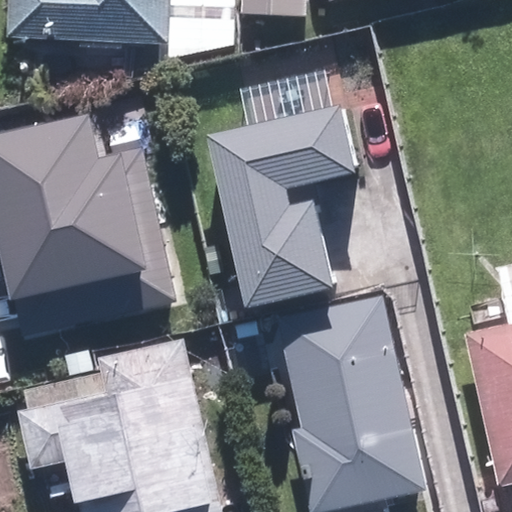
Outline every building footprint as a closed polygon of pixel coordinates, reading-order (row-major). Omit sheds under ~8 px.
[(18,0),(17,34),(174,42),(176,0),(18,0)] [(313,0),(248,0),(248,11),(312,15),(313,0)] [(207,133),(246,308),(333,289),(314,203),(288,209),(283,185),(355,169),(340,103),(207,133)] [(0,134),(0,231),(26,338),(172,302),(135,147),(95,157),(85,114),(0,134)] [(424,487),(382,298),(282,320),(306,428),(297,429),(314,511),(424,487)] [(511,325),(474,335),(508,482),(511,480),(511,325)] [(78,454),(91,511),(229,511),(191,339),(111,356),(119,391),(29,411),(41,463),(78,454)]
